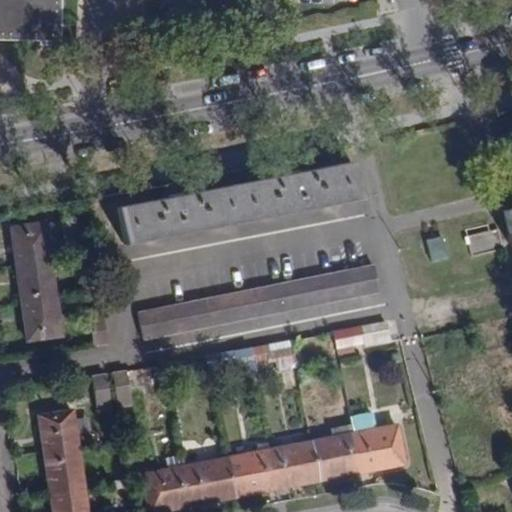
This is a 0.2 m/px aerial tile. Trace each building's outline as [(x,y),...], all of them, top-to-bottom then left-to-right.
[(60,0),(0,0),(0,39),(60,40),(60,0)] [(358,198),(352,162),(116,207),(122,244),(358,198)] [(76,237),(71,203),(57,206),(63,239),(76,237)] [(511,208),(503,211),(511,246),(511,208)] [(8,229),(14,267),(48,261),(43,224),(8,229)] [(502,249),(497,229),(466,236),(471,257),(502,249)] [(429,262),(446,257),(439,235),(422,240),(429,262)] [(99,272),(94,244),(79,246),(85,274),(99,272)] [(14,267),(19,303),(54,298),(48,261),(14,267)] [(385,290),(380,264),(147,310),(152,337),(385,290)] [(59,335),(54,298),(19,303),(25,340),(59,335)] [(115,341),(111,310),(99,311),(104,343),(115,341)] [(470,325),(477,352),(511,344),(511,341),(507,317),(507,316),(470,325)] [(388,342),(384,321),(332,331),(336,355),(353,351),(352,346),(362,344),(363,348),(388,342)] [(324,333),(329,361),(337,360),(336,355),(332,331),(324,333)] [(329,361),(324,333),(288,340),(293,368),(294,370),(329,363),(329,361)] [(274,361),(276,371),(293,368),(288,340),(249,348),(252,365),(274,361)] [(252,365),(249,348),(231,351),(234,366),(235,376),(253,373),(252,365)] [(205,356),(210,381),(222,379),(221,369),(234,366),(231,351),(205,356)] [(210,381),(205,356),(162,364),(166,382),(179,380),(181,388),(191,387),(193,398),(212,394),(210,381)] [(155,366),(159,388),(167,387),(166,382),(162,364),(155,366)] [(130,402),(124,372),(111,375),(116,405),(130,402)] [(109,406),(104,375),(90,377),(95,409),(109,406)] [(37,417),(43,455),(77,449),(71,411),(37,417)] [(370,420),(350,424),(351,433),(371,429),(370,420)] [(351,433),(350,424),(330,428),(331,437),(351,433)] [(351,433),(359,472),(403,463),(395,424),(371,429),(351,433)] [(317,480),(359,472),(351,433),(331,437),(309,441),(317,480)] [(309,441),(268,449),(275,488),(317,480),(309,441)] [(82,486),(77,449),(43,455),(48,491),(82,486)] [(268,449),(225,458),(233,497),(275,488),(268,449)] [(182,455),(164,459),(166,469),(184,466),(182,455)] [(191,505),(233,497),(225,458),(184,466),(191,505)] [(119,465),(120,472),(111,473),(114,489),(131,487),(127,463),(119,465)] [(154,511),(191,505),(184,466),(166,469),(141,474),(148,511),(154,511)] [(85,511),(82,486),(48,491),(51,511),(85,511)]
